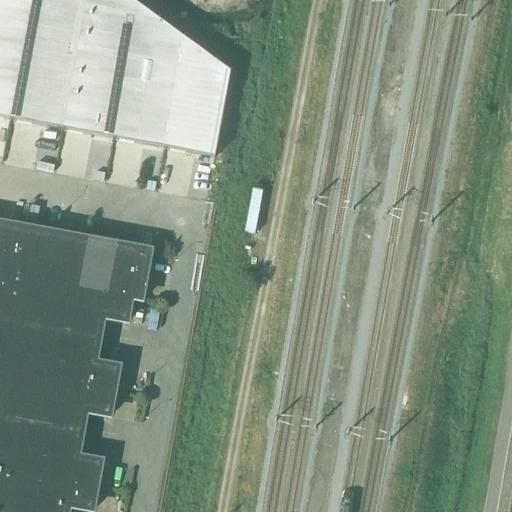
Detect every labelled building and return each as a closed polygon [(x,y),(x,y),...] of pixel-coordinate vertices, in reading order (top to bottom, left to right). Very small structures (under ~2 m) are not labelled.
[(0,0),(0,117),(6,118),(28,0),(0,0)] [(28,0),(7,118),(58,128),(82,0),(28,0)] [(135,0),(82,0),(58,128),(110,137),(136,0),(135,0)] [(136,0),(110,137),(162,146),(184,35),(136,0)] [(184,35),(162,146),(212,156),(229,68),(184,35)] [(0,511),(67,511),(68,508),(87,511),(91,511),(100,464),(77,460),(85,414),(109,418),(118,369),(94,365),(103,319),(126,324),(130,300),(141,302),(149,254),(151,255),(151,254),(0,225),(0,511)]
